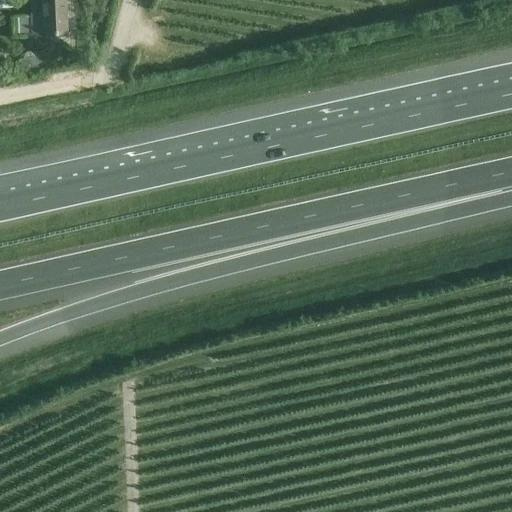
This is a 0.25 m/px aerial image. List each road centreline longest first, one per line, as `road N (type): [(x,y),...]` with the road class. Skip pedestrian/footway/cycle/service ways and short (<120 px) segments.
road 1 (motorway): [(0,338),(511,185)]
road 2 (motorway): [(0,286),(511,172)]
road 3 (motorway): [(511,95),(0,203)]
road 4 (track): [(133,511),(128,383)]
